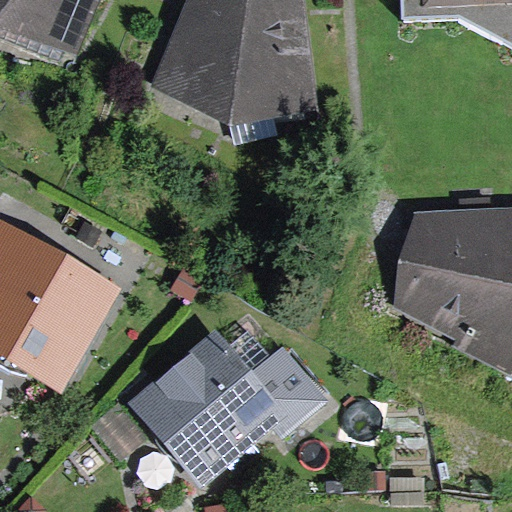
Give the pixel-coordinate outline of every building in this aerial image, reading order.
[(0,0),(0,41),(80,61),(103,0),(0,0)] [(227,139),(332,113),(306,0),(188,0),(149,92),(227,139)] [(511,0),(401,0),(403,35),(457,32),(511,60),(511,0)] [(511,378),(511,375),(511,214),(414,220),(397,266),(391,313),(511,378)] [(119,294),(0,225),(0,368),(60,402),(119,294)] [(183,272),(169,294),(191,308),(205,286),(183,272)] [(328,405),(282,351),(271,361),(249,335),(228,352),(216,338),(127,411),(199,497),(275,435),(284,445),(328,405)]
